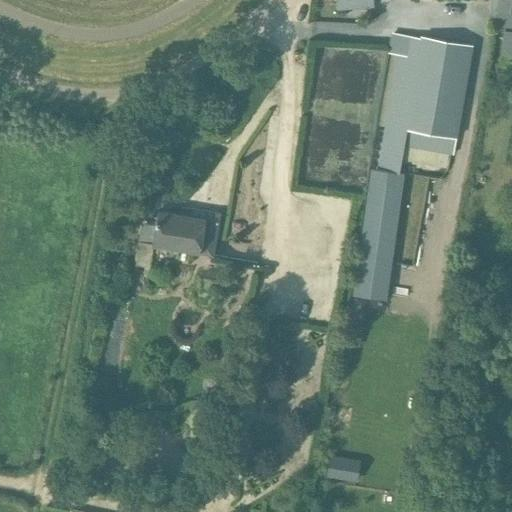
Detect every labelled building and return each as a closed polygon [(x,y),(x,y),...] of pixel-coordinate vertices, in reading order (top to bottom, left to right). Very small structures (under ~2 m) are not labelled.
[(364,11),(363,0),(335,0),(336,12),(364,11)] [(511,0),(492,0),(491,17),(498,17),(498,26),(500,26),(511,27),(511,0)] [(511,33),(505,32),(503,54),(511,54),(511,33)] [(385,124),(377,170),(398,174),(400,159),(447,168),(449,154),(452,154),(472,47),(421,38),(420,39),(401,35),(385,124)] [(462,201),(456,200),(449,242),(456,242),(462,201)] [(220,214),(192,209),(191,216),(158,211),(153,245),(212,256),(220,214)] [(152,244),(137,242),(134,266),(149,268),(152,244)] [(359,461),(331,456),(328,477),(355,482),(359,461)]
